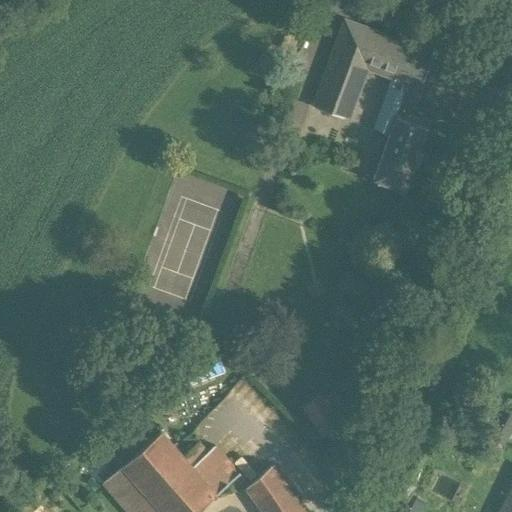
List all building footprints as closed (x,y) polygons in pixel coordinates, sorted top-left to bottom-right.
[(347,19),(315,107),(351,120),(368,72),(406,85),(379,161),(381,162),(374,181),(402,191),(407,171),(413,173),(433,119),(413,112),(435,51),(347,19)] [(192,385),(226,372),(220,355),(185,369),(192,385)] [(322,437),(342,424),(322,393),(302,406),(322,437)] [(209,452),(208,451),(200,442),(183,456),(161,431),(125,463),(165,511),(195,511),(214,496),(191,468),(209,452)] [(191,468),(214,496),(240,474),(217,443),(208,451),(209,452),(191,468)] [(165,511),(125,463),(100,484),(124,511),(165,511)] [(302,511),(271,468),(244,488),(260,511),(302,511)] [(511,511),(511,485),(498,511),(511,511)]
